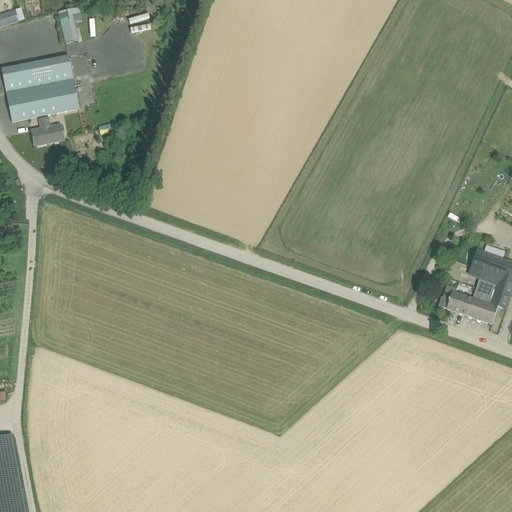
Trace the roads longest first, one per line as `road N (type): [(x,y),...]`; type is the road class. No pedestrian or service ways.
road 1 (unclassified): [(511,353),(92,206),(32,174)]
road 2 (unclassified): [(33,511),(17,421),(32,174)]
